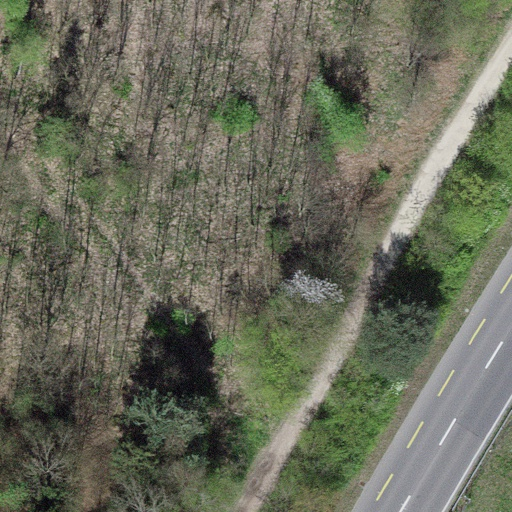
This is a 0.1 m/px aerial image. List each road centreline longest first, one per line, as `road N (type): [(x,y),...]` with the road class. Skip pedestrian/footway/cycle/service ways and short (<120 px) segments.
road 1 (track): [(511,42),(244,511)]
road 2 (primary): [(400,511),(511,324)]
